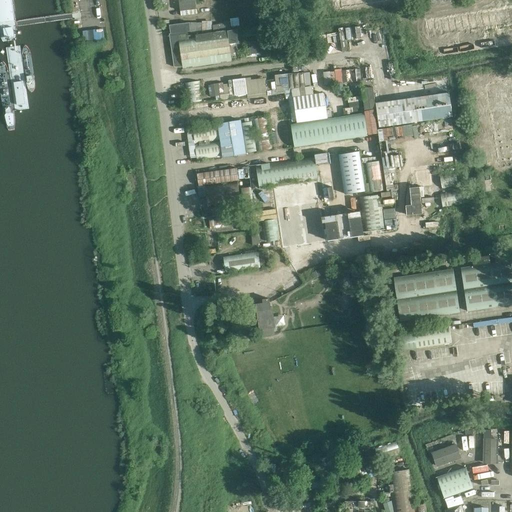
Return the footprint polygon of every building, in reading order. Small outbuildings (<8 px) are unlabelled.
[(0,0),(0,35),(2,41),(9,42),(15,39),(17,34),(13,0),(0,0)] [(178,0),(181,16),(197,14),(195,0),(178,0)] [(511,6),(426,18),(428,36),(511,25),(511,6)] [(232,25),(240,25),(239,17),(231,18),(231,22),(213,23),(213,30),(232,30),(232,25)] [(235,57),(233,44),(238,43),(236,30),(227,31),(227,30),(212,32),(212,21),(202,21),(201,22),(189,22),(169,25),(170,34),(169,34),(174,67),(183,67),(183,69),(232,62),(231,57),(235,57)] [(83,32),(85,44),(105,41),(103,29),(83,32)] [(342,51),(339,34),(339,32),(319,35),(320,40),(320,44),(322,53),(342,51)] [(270,52),(269,40),(249,42),(250,55),(270,52)] [(322,53),(320,44),(293,48),(294,57),(322,53)] [(295,89),(293,74),(281,75),(282,80),(283,90),(295,89)] [(498,166),(511,164),(511,78),(485,83),(485,89),(482,90),(487,126),(492,125),(498,166)] [(478,80),(470,81),(470,90),(482,90),(482,83),(478,83),(478,80)] [(203,101),(200,81),(184,83),(187,103),(203,101)] [(454,117),(450,92),(424,96),(422,81),(398,84),(400,100),(376,103),(379,128),(454,117)] [(247,94),(245,82),(233,83),(235,95),(247,94)] [(312,87),(292,90),(297,122),(327,118),(324,94),(313,95),(312,87)] [(370,111),(368,88),(362,89),(364,111),(369,111),(370,111)] [(376,110),(374,88),(368,88),(370,111),(374,110),(376,110)] [(378,134),(374,110),(370,111),(369,111),(373,135),(378,134)] [(373,135),(369,111),(364,111),(365,114),(368,136),(373,135)] [(368,136),(365,114),(290,126),(294,147),(368,136)] [(273,149),(267,117),(252,119),(252,121),(257,151),(273,149)] [(257,151),(252,121),(241,123),(246,153),(257,151)] [(233,154),(228,123),(192,128),(197,160),(233,154)] [(339,155),(345,195),(365,192),(359,152),(339,155)] [(318,175),(316,164),(315,157),(256,166),(260,189),(268,187),(318,179),(318,175)] [(386,190),(382,165),(382,161),(365,163),(370,193),(386,190)] [(239,180),(237,168),(197,174),(199,186),(204,185),(238,180),(239,180)] [(433,186),(431,169),(414,171),(417,188),(433,186)] [(459,187),(456,172),(440,175),(443,190),(459,187)] [(241,203),(239,189),(238,180),(204,185),(207,208),(241,203)] [(255,211),(251,187),(239,189),(241,203),(243,213),(255,211)] [(262,189),(264,205),(273,204),(272,188),(262,189)] [(467,203),(464,188),(440,194),(443,208),(467,203)] [(389,230),(383,194),(362,197),(367,234),(389,230)] [(421,212),(420,195),(407,195),(407,212),(421,212)] [(260,267),(258,252),(224,257),(226,272),(260,267)] [(511,304),(511,270),(511,261),(461,268),(467,311),(511,304)] [(460,312),(453,269),(394,278),(400,321),(460,312)] [(275,327),(272,307),(270,307),(269,299),(263,300),(264,303),(256,304),(260,330),(275,327)] [(452,344),(449,325),(414,330),(417,349),(452,344)] [(502,463),(502,434),(482,434),(482,463),(502,463)] [(401,455),(396,440),(374,448),(379,462),(401,455)] [(433,453),(437,466),(461,458),(457,445),(433,453)] [(467,467),(438,477),(445,498),(474,489),(467,467)] [(415,511),(409,469),(387,473),(392,511),(415,511)] [(370,510),(370,507),(365,507),(365,501),(345,501),(345,507),(339,507),(339,510),(336,510),(336,511),(373,511),(373,510),(370,510)] [(509,511),(509,502),(493,502),(493,511),(509,511)]
